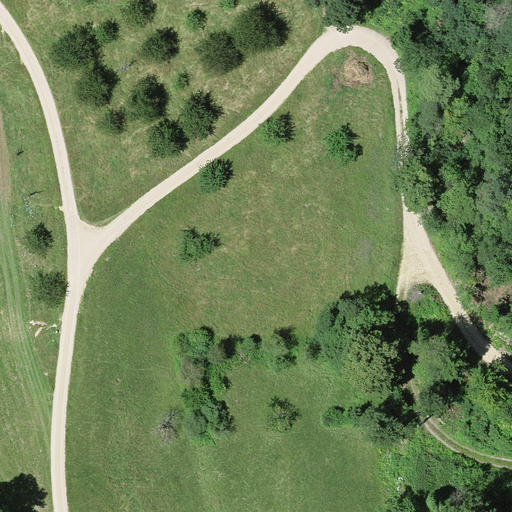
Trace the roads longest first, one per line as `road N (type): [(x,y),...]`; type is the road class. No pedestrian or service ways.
road 1 (track): [(511,362),(477,337),(441,292),(417,237),(393,64),(374,38),(340,38),(258,125),(77,255)]
road 2 (track): [(417,237),(406,266),(401,360),(414,405),(441,435),(511,457)]
road 3 (track): [(77,255),(55,125),(26,49),(0,11)]
road 4 (track): [(63,511),(59,446),(77,255)]
